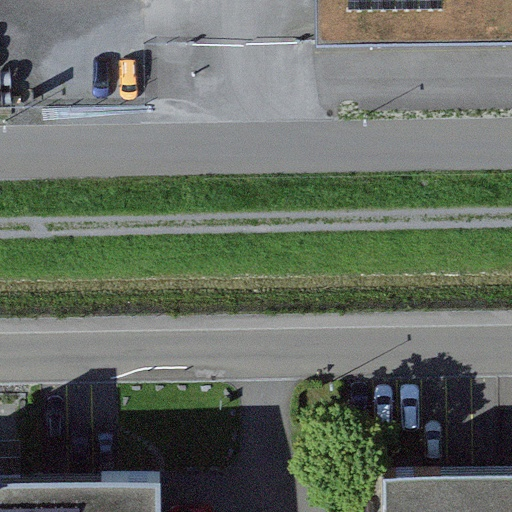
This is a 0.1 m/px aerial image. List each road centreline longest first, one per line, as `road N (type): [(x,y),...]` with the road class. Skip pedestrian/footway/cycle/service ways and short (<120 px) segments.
road 1 (residential): [(0,155),(511,146)]
road 2 (track): [(511,221),(0,228)]
road 3 (residential): [(511,359),(0,361)]
